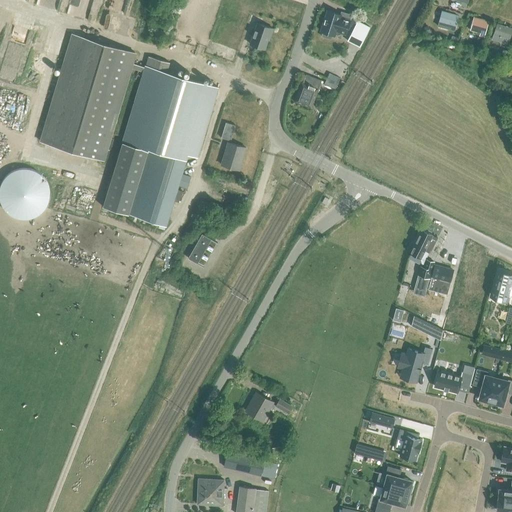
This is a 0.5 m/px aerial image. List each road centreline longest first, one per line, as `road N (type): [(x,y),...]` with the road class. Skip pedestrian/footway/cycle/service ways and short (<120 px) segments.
road 1 (unclassified): [(169,511),(182,449),(298,247),(369,185)]
road 2 (track): [(176,227),(155,245),(140,278),(49,511)]
road 3 (unclassified): [(369,185),(290,147),(277,132),(275,110),(314,0)]
road 4 (unclassified): [(511,255),(369,185)]
